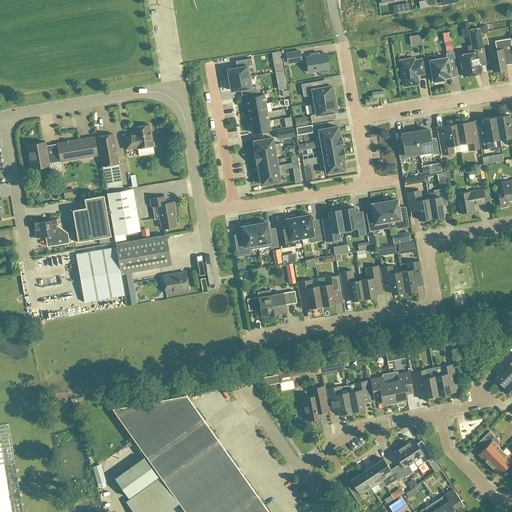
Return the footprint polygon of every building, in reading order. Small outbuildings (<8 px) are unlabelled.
[(483,48),(479,26),(468,28),(472,50),(483,48)] [(489,51),(493,71),(507,69),(504,54),(511,52),(511,49),(510,38),(495,41),(496,50),(489,51)] [(444,42),(446,53),(453,52),(451,41),(444,42)] [(183,53),(183,42),(174,42),(174,53),(183,53)] [(288,63),(301,61),(300,51),(286,53),(288,63)] [(446,58),(429,61),(433,82),(436,81),(436,83),(442,82),(442,80),(444,80),(444,78),(450,77),(449,67),(456,66),(453,52),(445,54),(446,58)] [(460,64),(463,77),(480,73),(477,52),(458,55),(459,64),(460,64)] [(306,58),(308,72),(318,71),(319,73),(327,72),(327,69),(329,69),(326,54),(319,55),(318,53),(310,54),(310,57),(306,58)] [(238,68),(227,70),(229,80),(249,77),(247,66),(252,65),(251,58),(238,61),(239,66),(238,68)] [(414,58),(399,61),(404,87),(418,84),(417,75),(425,74),(422,59),(414,61),(414,58)] [(283,71),(282,63),(273,64),(275,72),(283,71)] [(249,77),(229,80),(231,91),(242,89),(243,90),(244,95),(257,93),(256,86),(251,87),(249,77)] [(310,103),(334,99),(334,97),(336,96),(334,87),(332,88),(332,86),(324,87),(322,86),(321,80),(301,84),(303,97),(309,96),(310,103)] [(285,82),(277,83),(278,90),(287,88),(285,82)] [(263,94),(246,97),(248,106),(265,103),(263,94)] [(334,101),(334,99),(310,103),(312,115),(310,116),(311,123),(328,120),(327,115),(328,113),(336,112),(336,110),(338,109),(336,100),(334,101)] [(265,103),(248,106),(249,115),(266,112),(265,103)] [(266,112),(249,115),(251,124),(268,121),(266,112)] [(495,117),(499,139),(506,138),(507,144),(511,143),(511,118),(509,119),(508,115),(495,117)] [(483,124),(476,125),(480,148),(481,149),(482,153),(484,153),(484,148),(493,147),(492,140),(499,139),(495,117),(482,120),(483,124)] [(251,124),(252,133),(270,130),(268,121),(251,124)] [(476,121),(456,124),(459,144),(467,143),(468,150),(480,148),(476,125),(476,121)] [(459,144),(456,124),(436,128),(441,155),(454,153),(452,145),(459,144)] [(134,134),(123,136),(126,150),(137,148),(137,149),(138,156),(154,153),(152,146),(153,146),(149,125),(133,128),(134,134)] [(312,125),(296,128),(297,135),(313,132),(312,125)] [(316,142),(341,137),(339,137),(337,127),(319,130),(320,136),(315,137),(316,142)] [(415,131),(419,154),(431,152),(431,155),(438,154),(436,138),(430,139),(428,128),(415,131)] [(277,131),(278,138),(294,135),(293,129),(277,131)] [(419,154),(415,131),(400,133),(402,144),(397,145),(399,161),(406,159),(406,157),(419,154)] [(113,134),(97,137),(102,167),(118,164),(113,134)] [(341,139),(341,137),(316,142),(317,146),(321,145),(323,152),(343,148),(341,141),(341,142),(340,139),(341,139)] [(47,156),(48,163),(60,161),(60,162),(97,155),(94,138),(57,144),(58,154),(47,156)] [(254,152),(280,148),(280,143),(273,144),(272,138),(254,141),(255,152),(254,152)] [(48,163),(47,156),(45,142),(27,145),(32,169),(49,166),(48,163)] [(256,163),(276,160),(275,153),(281,152),(280,148),(254,152),(256,163)] [(343,148),(323,152),(324,158),(320,158),(319,158),(320,162),(320,163),(344,159),(344,158),(343,158),(343,155),(344,155),(343,148)] [(320,156),(303,159),(305,165),(320,162),(319,158),(320,158),(320,156)] [(345,159),(344,159),(320,163),(320,167),(325,167),(326,173),(345,170),(343,159),(345,159)] [(259,174),(284,169),(283,165),(277,166),(276,160),(256,163),(256,164),(257,163),(259,174)] [(118,164),(103,167),(107,193),(122,190),(118,164)] [(429,165),(421,166),(422,174),(430,173),(429,165)] [(485,178),(482,165),(475,166),(477,179),(485,178)] [(285,174),(284,169),(259,174),(261,185),(280,181),(279,175),(285,174)] [(453,180),(452,171),(444,172),(446,181),(453,180)] [(423,176),(412,177),(414,184),(424,182),(423,176)] [(498,195),(500,208),(507,207),(507,205),(511,203),(511,181),(501,183),(503,194),(498,195)] [(64,199),(76,197),(75,189),(63,190),(64,199)] [(140,231),(138,218),(132,189),(107,193),(114,235),(140,231)] [(433,191),(434,193),(427,194),(428,199),(432,218),(443,216),(441,203),(447,202),(445,189),(433,191)] [(455,194),(458,213),(474,210),(473,205),(485,203),(482,190),(471,192),(470,191),(455,194)] [(428,199),(421,200),(419,191),(407,193),(410,208),(416,207),(419,220),(432,218),(428,199)] [(109,242),(108,236),(111,236),(103,195),(84,199),(86,208),(72,210),(75,227),(72,228),(73,233),(75,242),(98,238),(99,244),(109,242)] [(154,220),(160,219),(161,229),(176,226),(174,212),(175,212),(173,202),(165,204),(164,197),(150,199),(151,207),(152,207),(154,220)] [(384,202),(389,228),(395,227),(396,229),(409,227),(405,207),(399,208),(397,199),(384,202)] [(389,228),(384,202),(371,204),(373,216),(367,217),(369,232),(389,228)] [(343,209),(341,209),(345,233),(351,232),(352,237),(365,234),(362,212),(355,213),(354,207),(352,207),(351,205),(343,207),(343,209)] [(345,233),(341,209),(338,210),(338,208),(329,209),(330,211),(328,211),(329,217),(322,219),(326,241),(340,239),(339,234),(345,233)] [(300,216),(297,217),(301,238),(308,237),(309,243),(322,241),(319,224),(312,226),(310,215),(308,215),(307,213),(300,214),(300,216)] [(301,238),(297,217),(295,217),(295,215),(287,216),(287,219),(285,219),(287,230),(280,231),(282,247),(295,245),(294,239),(301,238)] [(55,220),(34,223),(36,235),(37,237),(39,237),(51,235),(53,246),(69,243),(67,233),(56,225),(55,220)] [(254,224),(258,248),(271,246),(271,248),(278,247),(276,231),(271,232),(268,230),(267,222),(265,222),(264,221),(256,222),(256,224),(254,224)] [(258,248),(254,224),(252,225),(252,223),(243,224),(244,226),(241,227),(243,234),(241,237),(234,238),(238,257),(252,255),(251,250),(258,248)] [(392,235),(393,244),(410,241),(409,232),(392,235)] [(116,244),(121,274),(171,265),(166,235),(116,244)] [(375,235),(368,236),(369,243),(370,248),(377,247),(375,235)] [(399,253),(415,251),(414,242),(398,245),(399,253)] [(386,246),(377,248),(379,256),(387,255),(386,246)] [(84,302),(124,295),(116,247),(76,254),(84,302)] [(365,250),(356,252),(357,259),(366,257),(365,250)] [(322,257),(323,263),(335,261),(334,255),(322,257)] [(408,270),(401,272),(404,292),(417,289),(416,285),(423,284),(419,261),(407,263),(408,270)] [(244,262),(237,263),(239,271),(246,270),(244,262)] [(368,279),(361,280),(364,299),(377,297),(376,295),(382,294),(378,266),(366,268),(368,279)] [(404,292),(401,272),(393,273),(391,266),(380,268),(384,291),(391,290),(391,294),(404,292)] [(364,299),(361,280),(354,282),(352,270),(340,272),(345,300),(351,299),(352,301),(364,299)] [(185,272),(163,276),(166,293),(188,289),(185,272)] [(294,273),(287,274),(289,284),(296,283),(294,273)] [(325,285),(319,286),(322,306),(342,302),(338,275),(324,278),(325,285)] [(322,306),(319,286),(312,287),(311,280),(297,282),(302,309),(322,306)] [(134,288),(124,289),(127,305),(137,303),(134,288)] [(257,293),(258,297),(247,299),(249,311),(256,310),(256,309),(260,308),(262,317),(269,315),(269,316),(274,315),(271,295),(270,290),(257,293)] [(271,295),(274,315),(279,314),(279,313),(286,312),(285,304),(289,303),(289,304),(297,303),(295,291),(271,295)] [(399,360),(407,358),(405,349),(397,351),(399,360)] [(511,352),(498,366),(503,371),(496,378),(504,387),(511,379),(511,352)] [(440,367),(433,368),(438,395),(458,391),(452,364),(440,367)] [(328,365),(321,367),(322,375),(329,373),(328,365)] [(438,395),(433,368),(414,372),(419,399),(438,395)] [(397,371),(389,373),(395,403),(401,402),(401,400),(407,399),(406,394),(413,392),(409,372),(397,374),(397,371)] [(278,375),(279,383),(293,381),(291,372),(278,375)] [(381,374),(382,377),(371,380),(375,400),(381,398),(382,404),(389,402),(389,404),(395,403),(389,373),(381,374)] [(354,383),(355,385),(346,386),(348,392),(352,412),(365,409),(363,402),(370,401),(366,381),(354,383)] [(311,397),(303,398),(307,420),(321,418),(320,413),(329,411),(324,386),(309,389),(311,397)] [(346,386),(339,387),(339,386),(327,389),(332,412),(338,411),(339,414),(340,414),(340,417),(349,415),(349,412),(352,412),(348,392),(346,386)] [(268,511),(186,395),(184,396),(112,409),(125,427),(148,459),(160,477),(178,503),(184,511),(268,511)] [(22,511),(8,424),(0,425),(0,511),(22,511)] [(489,464),(502,451),(496,445),(500,442),(490,431),(481,440),(487,446),(479,454),(489,464)] [(404,446),(414,461),(420,458),(423,463),(433,457),(426,447),(421,450),(414,439),(404,446)] [(414,461),(404,446),(394,452),(401,463),(395,467),(403,478),(412,472),(408,465),(414,461)] [(502,451),(489,464),(499,474),(507,466),(511,471),(511,453),(508,457),(502,451)] [(144,458),(115,478),(128,498),(158,477),(144,458)] [(403,478),(395,467),(391,470),(384,459),(372,466),(385,485),(389,482),(386,478),(393,474),(398,481),(403,478)] [(105,482),(100,464),(92,467),(97,484),(105,482)] [(372,466),(361,473),(371,488),(378,484),(381,488),(385,485),(372,466)] [(371,488),(361,473),(351,480),(356,490),(352,493),(358,503),(363,500),(360,495),(367,491),(369,495),(374,492),(371,488)] [(165,511),(178,503),(160,477),(126,502),(132,511),(165,511)] [(416,484),(413,479),(407,483),(410,488),(416,484)] [(404,493),(400,488),(391,494),(394,499),(404,493)] [(460,501),(453,490),(435,501),(441,511),(464,511),(467,510),(460,501)] [(105,500),(112,497),(110,491),(103,494),(105,500)] [(386,504),(394,500),(391,495),(384,500),(386,504)] [(441,511),(435,501),(430,505),(420,511),(421,511),(441,511)]
